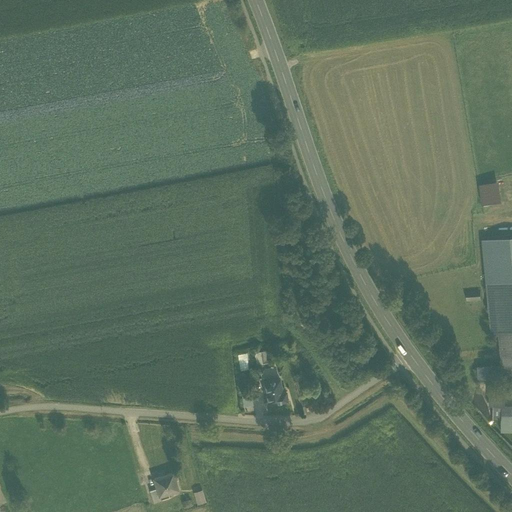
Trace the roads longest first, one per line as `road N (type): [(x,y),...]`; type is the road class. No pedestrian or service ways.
road 1 (unclassified): [(410,354),(305,422),(39,404),(0,410)]
road 2 (secondary): [(410,354),(342,241),(255,0)]
road 3 (secondary): [(511,475),(410,354)]
